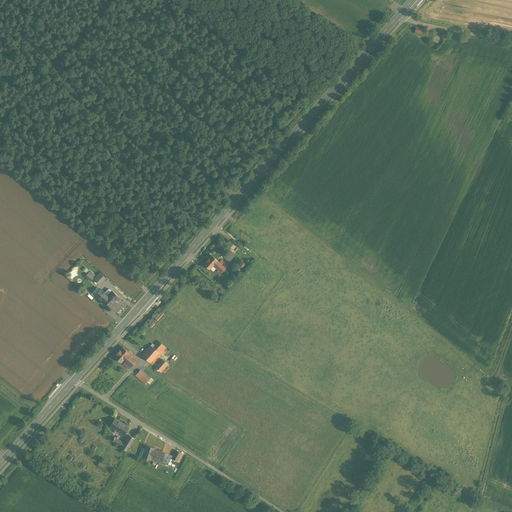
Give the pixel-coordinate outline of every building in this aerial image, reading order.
[(428,28),(416,26),(414,33),(427,35),(428,28)] [(442,41),(442,40),(442,39),(442,37),(441,36),(441,35),(439,34),(438,34),(436,33),(434,34),(433,34),(432,35),(431,37),(430,38),(430,40),(430,41),(431,42),(432,44),(433,45),(435,45),(436,46),(437,46),(439,45),(440,45),(441,44),(441,43),(442,42),(442,41)] [(229,250),(223,257),(228,261),(234,255),(229,250)] [(211,255),(203,264),(209,269),(212,265),(221,273),(225,268),(219,262),(211,255)] [(222,260),(219,262),(225,268),(228,265),(222,260)] [(89,271),(85,276),(90,281),(93,278),(92,277),(94,275),(89,271)] [(99,273),(93,279),(99,285),(105,278),(99,273)] [(116,303),(115,302),(114,301),(118,297),(111,291),(107,295),(100,289),(94,295),(102,302),(103,300),(111,308),(116,303)] [(161,310),(155,317),(158,320),(164,313),(161,310)] [(142,354),(151,362),(165,346),(158,339),(153,345),(151,343),(142,354)] [(137,360),(122,347),(114,356),(128,369),(137,360)] [(163,358),(156,366),(162,371),(170,363),(163,358)] [(151,376),(141,368),(136,375),(146,383),(151,376)] [(128,427),(114,418),(110,426),(123,434),(128,427)] [(134,437),(129,433),(124,440),(116,435),(113,440),(127,449),(134,437)] [(154,448),(146,445),(142,457),(165,465),(166,462),(160,460),(163,452),(153,449),(154,448)] [(171,459),(178,462),(183,453),(176,450),(171,459)]
